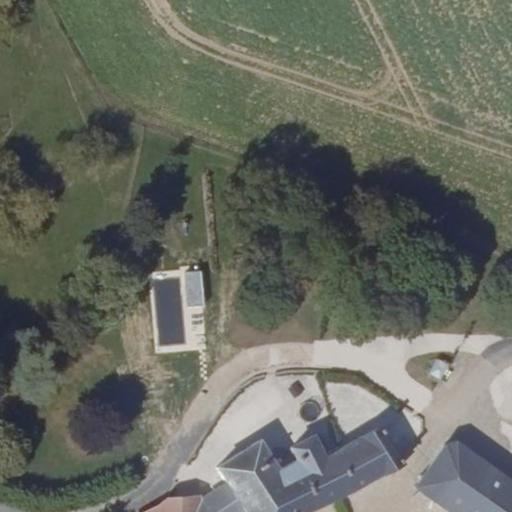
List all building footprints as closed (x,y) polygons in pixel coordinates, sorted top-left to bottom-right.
[(314,283),(318,284),(322,284),(325,282),(328,280),(330,277),(331,273),(331,269),(330,266),(327,263),(324,261),(321,260),(317,261),(314,262),(311,264),(309,267),(308,270),(308,274),(309,277),(311,280),(314,283)] [(336,418),(342,431),(360,424),(354,411),(336,418)] [(318,460),(336,497),(401,468),(400,465),(416,440),(405,428),(384,441),(375,428),(322,458),(318,460)] [(487,511),(510,480),(448,437),(414,486),(449,511),(487,511)] [(202,494),(206,511),(306,511),(336,497),(318,460),(322,458),(310,438),(287,451),(292,459),(274,470),(258,443),(215,469),(222,482),(202,494)] [(487,511),(511,511),(511,481),(510,480),(487,511)] [(153,511),(206,511),(202,494),(162,498),(153,510),(153,511)]
